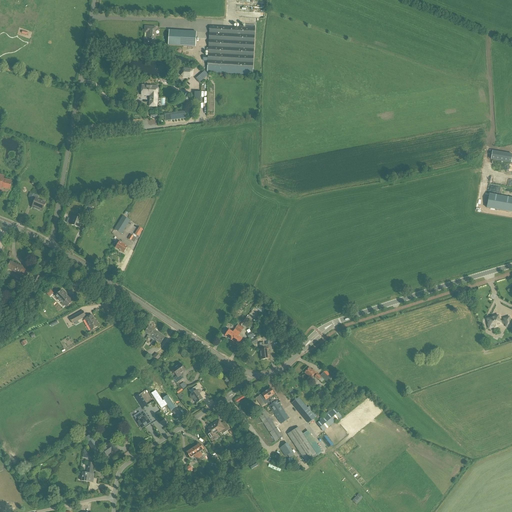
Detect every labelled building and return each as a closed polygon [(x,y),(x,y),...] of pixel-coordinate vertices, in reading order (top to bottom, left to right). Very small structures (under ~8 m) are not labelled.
[(239,25),(239,28),(209,26),(207,68),(253,71),(255,26),(239,25)] [(144,44),(154,45),(155,28),(145,27),(145,33),(147,33),(147,38),(144,38),(144,44)] [(190,34),(168,33),(167,45),(189,47),(190,34)] [(190,79),(193,77),(193,71),(191,68),(184,68),(181,70),(181,76),(183,78),(190,79)] [(204,71),(195,79),(198,83),(208,75),(204,71)] [(150,107),(156,107),(157,101),(155,101),(156,88),(146,87),(146,86),(142,86),(142,95),(145,95),(145,96),(150,96),(150,107)] [(185,112),(164,115),(165,121),(186,119),(185,112)] [(511,163),(511,157),(511,154),(499,152),(492,151),(491,160),(498,161),(511,163)] [(3,180),(4,178),(0,176),(0,189),(1,190),(2,188),(10,190),(12,182),(3,180)] [(511,196),(497,194),(495,209),(511,211),(511,196)] [(42,213),(46,204),(38,201),(39,197),(34,195),(31,200),(35,202),(32,209),(34,210),(35,210),(39,212),(42,213)] [(70,225),(79,228),(82,221),(80,220),(82,216),(78,215),(77,218),(73,217),(70,225)] [(123,216),(114,230),(122,235),(131,221),(123,216)] [(139,227),(135,234),(138,236),(143,229),(139,227)] [(128,239),(134,243),(137,239),(130,235),(128,239)] [(116,248),(124,253),(128,247),(120,242),(116,248)] [(21,273),(27,276),(30,270),(21,265),(20,267),(11,262),(8,269),(20,275),(21,273)] [(42,276),(38,274),(33,284),(37,286),(42,276)] [(69,296),(68,297),(62,291),(56,296),(67,307),(74,301),(69,296)] [(83,311),(69,319),(72,324),(86,317),(83,311)] [(85,319),(91,331),(99,327),(92,315),(85,319)] [(504,320),(500,321),(499,316),(487,319),(489,324),(488,325),(489,329),(494,328),(494,329),(498,327),(498,326),(503,325),(502,325),(505,324),(506,327),(511,325),(509,317),(504,319),(504,320)] [(232,340),(241,327),(238,324),(235,329),(235,330),(233,333),(229,330),(225,336),(232,340)] [(150,336),(154,331),(154,330),(154,331),(148,327),(145,333),(150,336)] [(241,327),(232,340),(239,345),(242,339),(239,337),(244,328),(241,327)] [(156,340),(159,334),(154,331),(150,336),(156,340)] [(159,334),(156,340),(161,343),(165,338),(159,334)] [(270,359),(268,349),(270,349),(269,345),(263,345),(263,343),(260,344),(261,360),(270,359)] [(154,363),(160,358),(156,354),(151,359),(154,363)] [(185,371),(180,364),(173,370),(177,376),(173,379),(177,384),(179,382),(177,379),(181,376),(180,374),(185,371)] [(316,374),(310,368),(305,373),(311,379),(316,374)] [(325,380),(318,373),(316,375),(317,375),(315,377),(322,383),(325,380)] [(197,404),(203,400),(197,390),(200,388),(198,386),(193,389),(195,392),(191,395),(191,397),(192,400),(194,400),(197,404)] [(264,401),(269,398),(270,400),(269,401),(271,405),(269,406),(281,424),(289,419),(277,401),(275,402),(273,399),(275,397),(274,395),(271,389),(261,395),(264,401)] [(155,393),(150,396),(159,409),(165,406),(169,412),(174,409),(166,396),(161,399),(163,402),(162,403),(155,393)] [(143,408),(147,405),(140,394),(136,397),(143,408)] [(317,416),(310,408),(308,410),(298,398),(292,404),(309,424),(317,416)] [(276,442),(282,437),(263,408),(256,413),(276,442)] [(335,409),(317,423),(323,432),(341,417),(335,409)] [(151,423),(146,414),(137,420),(142,429),(151,423)] [(161,427),(166,424),(164,418),(158,421),(161,427)] [(219,421),(213,425),(212,425),(219,434),(219,433),(219,434),(222,433),(223,434),(230,430),(228,427),(225,429),(222,424),(221,424),(219,421)] [(216,435),(219,434),(212,425),(208,429),(210,432),(207,434),(212,442),(218,438),(216,435)] [(287,435),(307,463),(318,456),(298,427),(287,435)] [(86,441),(98,458),(105,453),(94,436),(93,434),(88,438),(89,439),(86,441)] [(107,446),(113,455),(118,451),(112,442),(107,446)] [(280,449),(285,457),(293,452),(288,443),(280,449)] [(205,460),(203,456),(200,452),(204,450),(200,444),(193,448),(202,461),(205,460)] [(199,463),(202,461),(193,448),(187,453),(190,458),(191,458),(192,460),(194,458),(195,459),(196,458),(199,463)] [(97,464),(89,463),(89,465),(90,465),(90,467),(89,467),(89,468),(89,473),(83,473),(84,473),(84,476),(83,476),(83,478),(83,481),(82,481),(82,482),(91,483),(91,478),(94,478),(95,474),(93,474),(94,472),(95,472),(97,464)] [(352,501),(357,505),(363,498),(359,494),(352,501)]
